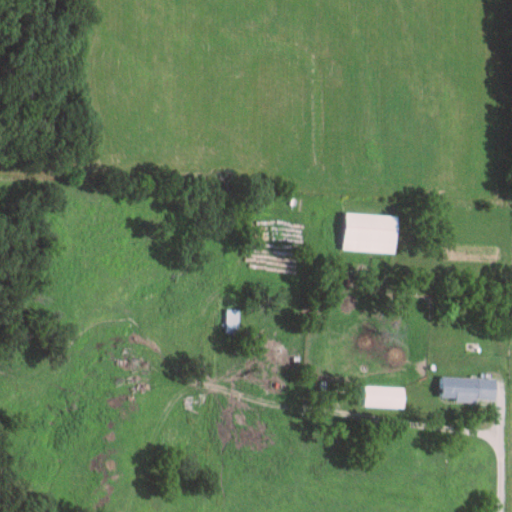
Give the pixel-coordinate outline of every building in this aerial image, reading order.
[(395,252),(397,214),(344,210),(342,248),(395,252)] [(238,331),(238,308),(225,308),(225,331),(238,331)] [(375,318),(347,321),(349,340),(341,340),(343,363),(379,359),(375,318)] [(438,397),(496,397),(496,376),(438,376),(438,397)] [(362,406),(403,406),(403,386),(362,386),(362,406)]
